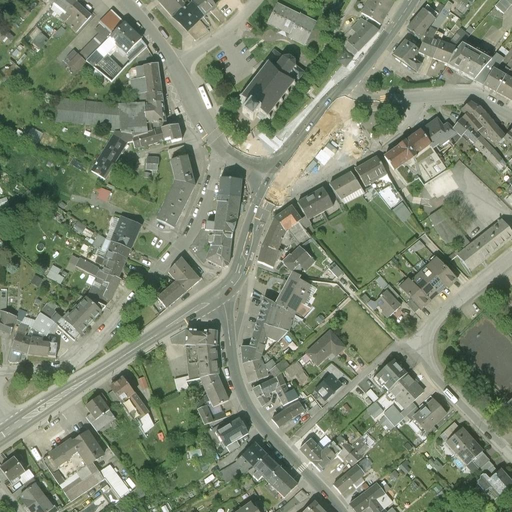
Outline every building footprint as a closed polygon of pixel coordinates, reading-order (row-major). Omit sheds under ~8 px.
[(66,22),(79,7),(76,5),(79,1),(78,0),(57,0),(54,4),(64,14),(61,18),(66,22)] [(158,0),(156,2),(175,22),(192,6),(186,0),(158,0)] [(198,0),(192,6),(206,21),(217,10),(207,0),(198,0)] [(390,6),(380,0),(371,0),(362,15),(378,25),(390,6)] [(511,5),(511,0),(502,0),(497,7),(506,13),(511,5)] [(464,12),(467,4),(458,1),(456,9),(464,12)] [(206,21),(192,6),(175,22),(188,37),(206,21)] [(300,17),(277,6),(268,25),(279,31),(278,34),(286,38),(288,36),(290,37),(288,40),(305,48),(316,24),(300,16),(300,17)] [(78,33),(91,18),(79,7),(66,22),(78,33)] [(437,24),(425,13),(408,33),(421,43),(437,24)] [(111,41),(124,28),(111,15),(98,28),(100,29),(111,41)] [(378,34),(361,22),(349,34),(353,37),(344,46),(356,57),(378,34)] [(141,45),(124,28),(111,41),(110,42),(118,51),(126,60),(141,45)] [(111,41),(100,29),(67,61),(79,73),(88,63),(110,42),(111,41)] [(420,53),(435,58),(440,45),(444,37),(432,32),(426,40),(420,53)] [(109,60),(118,51),(110,42),(88,63),(109,84),(121,72),(109,60)] [(420,55),(405,43),(393,58),(417,76),(425,66),(417,59),(420,55)] [(458,51),(440,45),(435,58),(451,64),(458,51)] [(492,61),(461,45),(458,51),(451,64),(448,68),(478,84),(492,61)] [(274,52),(265,64),(266,65),(267,66),(262,73),(259,71),(258,73),(260,75),(256,81),(253,79),(252,81),(254,83),(249,89),(247,87),(246,88),(248,90),(243,97),(241,95),(239,97),(241,99),(240,101),(241,102),(240,103),(243,106),(242,108),(243,111),(244,111),(242,114),(252,122),(257,116),(263,121),(264,120),(266,120),(266,119),(268,121),(269,120),(267,118),(273,111),(275,112),(276,111),(274,109),(279,103),(281,104),(282,103),(280,101),(285,95),(287,96),(288,95),(286,94),(292,86),(294,88),(295,87),(293,85),(295,83),(294,83),(297,79),(298,81),(304,74),(297,68),(295,69),(294,68),(293,64),(296,63),(295,61),(293,62),(289,60),(290,58),(288,57),(288,59),(283,60),(283,57),(281,58),(274,52)] [(342,55),(336,63),(339,65),(340,67),(345,70),(351,62),(342,55)] [(497,95),(507,78),(497,73),(505,60),(496,55),(492,61),(478,84),(497,95)] [(162,95),(159,67),(142,69),(142,71),(131,73),(133,83),(131,83),(132,95),(137,95),(137,98),(162,95)] [(511,103),(511,80),(507,78),(497,95),(511,103)] [(162,95),(137,98),(139,109),(164,106),(162,95)] [(121,130),(118,110),(57,102),(54,123),(84,126),(84,124),(103,126),(105,129),(109,129),(121,130)] [(167,128),(164,106),(139,109),(118,110),(121,130),(132,134),(134,141),(158,134),(157,131),(162,130),(162,129),(167,128)] [(467,118),(464,121),(481,138),(485,142),(493,132),(483,116),(471,106),(463,114),(467,118)] [(437,119),(420,132),(431,147),(434,151),(439,146),(441,149),(458,136),(454,132),(446,124),(443,126),(437,119)] [(481,138),(464,121),(456,130),(454,132),(458,136),(461,139),(463,137),(464,136),(474,146),(481,138)] [(178,128),(161,132),(161,135),(164,146),(170,144),(171,147),(182,144),(178,128)] [(132,141),(134,141),(132,134),(121,130),(109,129),(110,134),(114,136),(130,145),(132,141)] [(431,147),(420,132),(384,157),(395,172),(431,147)] [(136,152),(164,146),(161,135),(140,140),(140,142),(133,143),(136,152)] [(112,139),(99,161),(114,170),(130,145),(114,136),(112,139)] [(485,142),(481,138),(474,146),(495,167),(503,160),(485,142)] [(172,165),(187,161),(184,148),(169,153),(172,165)] [(403,200),(377,159),(367,165),(357,171),(367,187),(372,184),(388,209),(403,200)] [(159,161),(147,160),(146,172),(158,174),(159,161)] [(114,170),(99,161),(90,175),(106,184),(114,170)] [(171,165),(176,183),(192,178),(187,161),(172,165),(171,165)] [(360,190),(351,174),(329,187),(340,201),(360,190)] [(435,180),(432,175),(426,179),(425,177),(417,182),(421,189),(435,180)] [(192,178),(176,183),(168,199),(185,207),(195,188),(192,178)] [(243,183),(220,181),(215,224),(207,223),(206,232),(211,233),(233,236),(235,236),(238,221),(242,199),(243,183)] [(332,207),(323,191),(298,204),(307,218),(308,220),(332,207)] [(511,191),(503,199),(511,208),(511,191)] [(185,207),(168,199),(157,221),(174,230),(185,207)] [(409,215),(401,203),(392,209),(400,221),(409,215)] [(291,207),(272,219),(284,230),(293,239),(298,244),(306,237),(303,233),(306,231),(301,223),(302,221),(291,207)] [(456,238),(443,210),(429,216),(443,244),(456,238)] [(308,220),(307,218),(302,221),(301,223),(306,231),(313,227),(308,220)] [(122,219),(111,244),(131,253),(132,249),(139,233),(142,228),(122,219)] [(284,230),(272,219),(262,248),(257,263),(275,269),(279,254),(283,245),(286,247),(293,239),(284,230)] [(74,228),(83,233),(87,226),(78,221),(74,228)] [(511,240),(511,238),(501,224),(458,257),(471,273),(511,240)] [(195,244),(209,247),(211,233),(206,232),(203,232),(195,244)] [(231,250),(233,236),(211,233),(209,247),(231,250)] [(127,261),(131,253),(111,244),(107,252),(127,262),(127,261)] [(209,247),(195,244),(191,250),(204,266),(206,263),(209,247)] [(228,268),(231,250),(209,247),(206,263),(223,270),(228,268)] [(290,255),(283,264),(298,277),(302,271),(305,274),(314,264),(299,251),(293,258),(290,255)] [(127,262),(107,252),(104,259),(108,261),(104,270),(119,277),(127,262)] [(100,280),(104,270),(82,259),(78,269),(97,279),(100,280)] [(435,261),(426,270),(445,289),(454,281),(435,261)] [(198,281),(180,262),(167,275),(175,283),(184,294),(198,281)] [(334,263),(328,268),(336,278),(342,273),(334,263)] [(63,276),(58,274),(60,268),(51,265),(48,278),(62,282),(63,276)] [(122,279),(119,277),(104,270),(100,280),(107,283),(100,296),(111,301),(122,279)] [(426,270),(418,278),(437,297),(445,289),(426,270)] [(291,275),(275,306),(294,316),(301,304),(305,306),(310,297),(306,295),(312,286),(291,275)] [(418,278),(409,286),(428,306),(437,297),(418,278)] [(100,280),(97,279),(88,298),(107,307),(111,301),(100,296),(107,283),(100,280)] [(184,294),(175,283),(158,298),(167,309),(184,294)] [(408,285),(399,294),(409,304),(418,313),(422,309),(423,311),(428,306),(409,286),(408,285)] [(387,295),(394,302),(399,298),(390,288),(385,292),(387,295)] [(394,302),(387,295),(376,304),(384,313),(382,314),(387,320),(400,309),(394,302)] [(275,306),(263,299),(250,346),(240,346),(243,365),(262,359),(268,341),(276,344),(288,331),(294,316),(275,306)] [(79,335),(100,313),(86,301),(65,323),(79,335)] [(51,303),(42,314),(51,321),(56,314),(60,310),(51,303)] [(418,313),(409,304),(406,307),(415,316),(418,313)] [(22,324),(28,313),(20,310),(17,318),(16,321),(22,324)] [(1,319),(0,322),(0,331),(11,336),(16,321),(17,318),(8,315),(1,313),(1,319)] [(22,324),(20,327),(29,330),(26,338),(28,339),(32,328),(38,319),(28,313),(22,324)] [(32,328),(28,339),(31,340),(32,339),(42,340),(47,331),(49,332),(54,324),(51,321),(42,314),(38,319),(32,328)] [(56,314),(51,321),(54,324),(74,341),(79,335),(65,323),(56,314)] [(12,350),(29,355),(31,340),(28,339),(26,338),(29,330),(20,327),(12,350)] [(347,348),(330,329),(301,353),(316,370),(328,360),(326,358),(331,354),(335,359),(347,348)] [(185,346),(186,331),(170,341),(172,346),(185,346)] [(196,347),(217,348),(218,333),(186,331),(185,346),(196,347)] [(29,355),(48,357),(50,345),(42,344),(42,340),(32,339),(31,340),(29,355)] [(50,345),(48,357),(55,358),(56,345),(50,345)] [(219,376),(217,348),(196,347),(197,349),(200,380),(217,376),(219,376)] [(189,381),(200,380),(197,349),(186,350),(189,377),(189,381)] [(262,359),(243,365),(247,380),(248,384),(268,377),(267,373),(264,366),(262,361),(262,359)] [(270,362),(264,366),(267,373),(269,372),(277,366),(272,360),(270,362)] [(407,376),(391,360),(372,378),(376,382),(374,384),(382,391),(383,390),(388,395),(407,376)] [(289,367),(284,370),(291,379),(297,375),(298,376),(304,372),(296,362),(289,367)] [(277,366),(269,372),(275,379),(280,375),(284,370),(289,367),(286,363),(283,366),(281,363),(277,366)] [(275,379),(260,386),(265,396),(267,400),(270,398),(269,396),(274,393),(286,387),(280,375),(275,379)] [(217,376),(200,380),(211,406),(213,409),(219,406),(228,402),(221,384),(217,376)] [(417,386),(407,376),(388,395),(405,412),(423,395),(415,387),(417,386)] [(189,381),(189,377),(175,380),(178,393),(189,389),(186,382),(189,381)] [(338,389),(326,377),(314,390),(325,402),(338,389)] [(137,397),(123,378),(111,386),(115,393),(114,394),(121,404),(123,407),(137,397)] [(145,378),(139,380),(142,390),(148,388),(145,378)] [(265,396),(260,386),(252,390),(256,399),(261,408),(269,403),(267,400),(265,396)] [(274,393),(282,409),(299,400),(294,390),(289,392),(286,387),(274,393)] [(121,404),(114,394),(109,398),(116,408),(121,404)] [(108,403),(102,396),(85,409),(91,416),(96,423),(108,413),(104,408),(108,403)] [(149,414),(137,397),(123,407),(135,424),(147,415),(149,414)] [(400,416),(381,398),(369,410),(388,428),(400,416)] [(447,418),(432,403),(413,421),(427,437),(435,430),(447,418)] [(304,412),(299,404),(285,411),(272,420),(280,429),(292,420),(294,422),(297,420),(296,418),(304,412)] [(210,417),(222,412),(219,406),(213,409),(211,406),(206,408),(210,417)] [(313,409),(307,414),(311,418),(320,410),(317,406),(316,406),(313,409)] [(210,417),(206,408),(198,412),(204,427),(213,423),(210,417)] [(222,412),(210,417),(213,423),(225,418),(223,412),(222,412)] [(114,422),(108,413),(96,423),(91,416),(86,420),(97,435),(114,422)] [(153,427),(147,415),(135,424),(143,435),(153,427)] [(248,435),(239,419),(224,428),(216,433),(225,448),(226,448),(236,442),(248,435)] [(216,433),(224,428),(222,425),(212,430),(214,434),(216,433)] [(441,437),(446,443),(459,431),(454,426),(441,437)] [(472,440),(462,428),(459,431),(446,443),(444,444),(455,455),(472,440)] [(439,434),(435,430),(427,437),(431,441),(439,434)] [(104,482),(99,475),(93,466),(105,458),(86,432),(40,462),(70,505),(104,482)] [(356,450),(354,452),(359,458),(370,447),(361,438),(352,446),(356,450)] [(322,452),(310,439),(299,450),(311,462),(322,452)] [(483,452),(472,440),(455,455),(466,468),(472,463),(481,454),(483,452)] [(239,447),(236,442),(226,448),(230,453),(239,447)] [(255,473),(269,459),(255,444),(236,463),(243,469),(243,470),(248,465),(252,469),(255,473)] [(327,450),(334,457),(338,453),(339,451),(333,444),(327,450)] [(339,451),(338,453),(345,460),(354,452),(346,444),(339,451)] [(323,453),(322,452),(311,462),(320,472),(335,458),(334,457),(327,450),(323,453)] [(354,452),(345,460),(353,468),(361,460),(359,458),(354,452)] [(479,470),(488,462),(481,454),(472,463),(479,470)] [(268,486),(283,472),(269,459),(255,473),(251,476),(258,484),(262,480),(268,486)] [(364,461),(356,467),(362,476),(370,470),(364,461)] [(407,461),(399,468),(405,475),(409,471),(405,467),(410,464),(407,461)] [(492,480),(499,473),(488,462),(479,470),(483,475),(487,475),(492,480)] [(243,469),(236,463),(221,472),(227,482),(234,479),(242,475),(239,472),(243,469)] [(25,476),(16,464),(3,474),(13,488),(20,483),(18,481),(25,476)] [(243,469),(239,472),(242,475),(252,469),(248,465),(243,470),(243,469)] [(111,466),(99,475),(104,482),(106,480),(113,489),(123,501),(132,494),(111,466)] [(362,476),(356,467),(333,486),(341,495),(363,477),(362,476)] [(511,485),(511,481),(502,471),(499,473),(492,480),(491,480),(487,475),(483,475),(481,476),(480,480),(478,482),(478,485),(487,495),(491,490),(498,498),(511,485)] [(297,488),(283,472),(268,486),(266,489),(274,498),(279,494),(285,500),(297,488)] [(250,481),(242,486),(246,492),(254,486),(250,481)] [(393,505),(376,484),(349,505),(354,511),(361,511),(369,506),(373,511),(385,511),(393,505)] [(45,498),(36,486),(19,499),(28,511),(45,498)] [(108,511),(123,501),(113,489),(82,511),(108,511)] [(51,511),(54,510),(45,498),(28,511),(29,511),(51,511)] [(264,511),(266,511),(260,500),(254,503),(259,511),(264,511)] [(286,504),(284,500),(274,507),(277,510),(286,504)]
